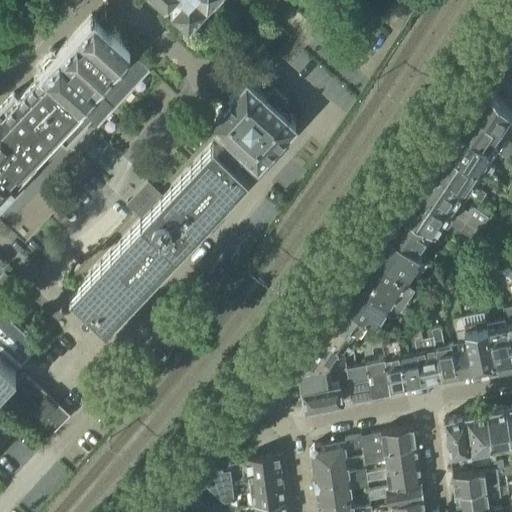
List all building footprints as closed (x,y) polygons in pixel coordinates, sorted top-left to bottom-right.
[(206,4),(201,0),(161,0),(164,2),(165,0),(177,0),(170,8),(187,24),(189,22),(196,29),(210,14),(203,7),(206,4)] [(393,0),(384,15),(401,26),(418,0),(393,0)] [(93,16),(76,35),(131,86),(138,79),(148,67),(93,16)] [(45,68),(42,71),(94,120),(97,123),(131,86),(76,35),(57,55),(56,53),(50,54),(43,60),(43,67),(45,68)] [(36,159),(56,137),(68,148),(94,120),(42,71),(39,75),(38,73),(17,95),(14,92),(0,106),(0,201),(21,179),(19,178),(36,159)] [(225,135),(216,144),(234,161),(243,152),(257,165),(295,124),(279,109),(287,100),(274,88),(265,97),(246,79),(207,119),(225,135)] [(482,79),(467,102),(509,129),(511,130),(511,110),(483,80),(482,79)] [(454,121),(498,151),(511,160),(511,130),(509,129),(467,102),(454,121)] [(440,142),(484,171),(496,179),(501,171),(489,163),(498,151),(454,121),(440,142)] [(234,161),(216,144),(212,140),(163,191),(163,192),(161,194),(149,183),(132,202),(130,200),(129,199),(126,202),(141,216),(115,244),(69,292),(78,300),(83,305),(82,306),(81,307),(81,308),(80,309),(80,310),(81,312),(81,313),(82,314),(83,315),(84,315),(86,316),(87,315),(88,315),(89,314),(90,313),(91,312),(105,326),(200,227),(248,175),(234,161)] [(440,142),(427,162),(463,186),(481,198),(486,190),(476,183),(484,171),(440,142)] [(411,185),(461,219),(465,221),(478,230),(484,221),(468,210),(454,200),(463,186),(427,162),(411,185)] [(465,221),(461,219),(411,185),(411,186),(407,191),(397,205),(431,228),(434,230),(443,217),(447,220),(460,228),(465,221)] [(397,205),(383,227),(417,250),(431,228),(397,205)] [(468,210),(484,221),(488,215),(474,205),(470,207),(468,210)] [(491,212),(488,215),(484,221),(492,227),(499,217),(491,212)] [(376,237),(367,249),(412,280),(424,262),(428,265),(432,260),(417,250),(383,227),(383,228),(382,227),(376,237)] [(463,253),(464,262),(474,260),(472,253),(470,242),(463,253)] [(361,259),(353,272),(402,305),(404,307),(419,285),(413,281),(414,280),(412,280),(367,249),(361,259)] [(472,253),(474,260),(476,270),(488,267),(484,251),(472,253)] [(4,270),(0,274),(0,279),(15,293),(22,286),(4,270)] [(337,295),(367,315),(376,321),(388,302),(399,310),(402,305),(353,272),(352,272),(346,282),(337,295)] [(425,309),(421,315),(431,314),(443,303),(438,290),(425,309)] [(337,295),(327,311),(355,330),(356,331),(367,315),(337,295)] [(0,341),(19,358),(40,335),(0,298),(0,341)] [(413,309),(421,315),(425,309),(417,303),(413,309)] [(465,329),(474,370),(497,365),(488,324),(487,324),(484,310),(462,315),(465,329)] [(320,321),(316,327),(339,343),(344,346),(346,347),(348,346),(352,339),(349,337),(355,330),(327,311),(325,314),(320,321)] [(452,341),(458,373),(474,370),(465,329),(462,315),(453,316),(458,340),(452,341)] [(411,328),(412,329),(423,380),(440,377),(433,334),(422,337),(421,331),(418,319),(411,328)] [(488,324),(497,365),(511,362),(511,344),(507,320),(488,324)] [(433,334),(440,377),(458,373),(452,341),(443,343),(440,325),(431,327),(433,334)] [(339,343),(316,327),(315,329),(307,340),(296,356),(296,357),(298,364),(298,365),(328,359),(339,343)] [(362,342),(365,359),(371,391),(390,387),(384,355),(373,357),(371,345),(382,343),(381,339),(380,334),(379,328),(362,342)] [(401,352),(407,383),(423,380),(412,329),(405,340),(407,351),(401,352)] [(382,343),(384,355),(390,387),(407,383),(401,352),(398,336),(388,338),(381,339),(382,343)] [(348,353),(345,356),(353,394),(371,391),(365,359),(355,360),(353,348),(351,351),(348,353)] [(0,387),(16,371),(0,356),(0,387)] [(298,365),(301,384),(341,377),(342,381),(345,381),(348,395),(353,394),(345,356),(343,356),(328,359),(298,365)] [(69,413),(24,370),(0,395),(46,438),(69,413)] [(341,377),(301,384),(304,404),(348,395),(345,381),(342,381),(341,377)] [(491,446),(511,441),(511,440),(507,404),(486,408),(491,446)] [(471,450),(491,446),(486,408),(466,412),(471,450)] [(471,454),(471,450),(466,412),(444,417),(449,453),(466,450),(467,455),(471,454)] [(370,432),(361,434),(362,445),(363,455),(416,445),(413,423),(370,432)] [(310,449),(312,463),(348,458),(346,447),(362,445),(361,434),(314,443),(310,449)] [(418,462),(416,445),(363,455),(364,462),(384,459),(385,467),(418,462)] [(249,473),(280,467),(278,450),(233,460),(235,476),(249,473)] [(312,463),(315,482),(366,474),(366,470),(366,466),(349,468),(348,458),(312,463)] [(492,459),(493,467),(497,467),(504,466),(503,458),(492,459)] [(233,460),(191,468),(202,478),(218,493),(221,496),(232,508),(240,507),(238,492),(236,483),(235,476),(233,460)] [(366,470),(366,474),(367,479),(386,475),(387,485),(421,479),(418,462),(385,467),(366,470)] [(238,492),(247,491),(283,485),(280,467),(249,473),(250,480),(236,483),(238,492)] [(452,472),(455,492),(486,488),(499,486),(497,467),(493,467),(452,472)] [(171,489),(184,501),(201,482),(196,477),(193,480),(186,473),(171,489)] [(315,482),(317,501),(353,496),(352,486),(368,483),(367,479),(366,474),(315,482)] [(387,503),(390,503),(423,497),(421,479),(387,485),(368,488),(370,497),(386,494),(387,503)] [(184,501),(196,511),(213,493),(210,490),(208,493),(200,486),(203,483),(201,482),(184,501)] [(249,505),(255,504),(285,500),(283,485),(247,491),(249,505)] [(490,508),(488,497),(500,496),(501,496),(499,486),(486,488),(455,492),(457,511),(490,508)] [(196,511),(195,511),(217,511),(223,506),(214,499),(217,497),(213,493),(196,511)] [(317,501),(318,511),(370,511),(372,511),(371,506),(371,503),(354,506),(353,496),(317,501)] [(371,506),(372,511),(371,511),(401,511),(425,508),(423,497),(390,503),(390,508),(375,510),(375,506),(371,506)] [(286,511),(285,500),(255,504),(256,511),(286,511)]
